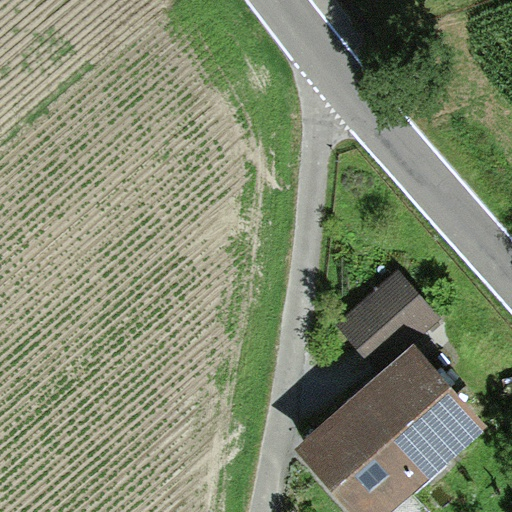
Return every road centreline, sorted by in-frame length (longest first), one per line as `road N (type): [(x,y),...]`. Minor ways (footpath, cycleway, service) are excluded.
road 1 (track): [(261,511),(339,75)]
road 2 (tertiary): [(511,267),(280,0)]
